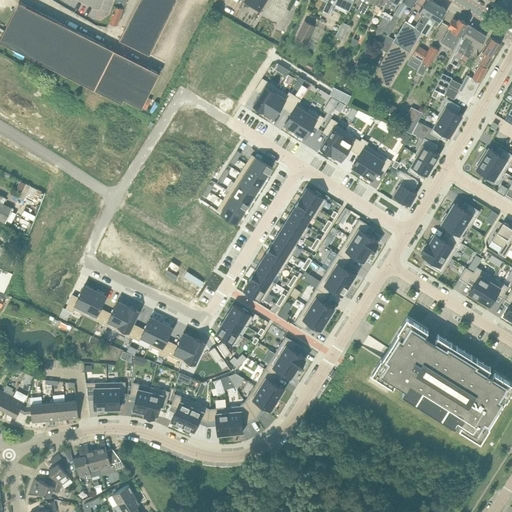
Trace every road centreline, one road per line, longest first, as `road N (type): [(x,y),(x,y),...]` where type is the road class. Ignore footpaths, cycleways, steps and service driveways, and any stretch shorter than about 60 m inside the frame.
road 1 (residential): [(4,456),(102,429),(146,433),(215,456),(249,453),(302,403),(389,265)]
road 2 (residential): [(300,166),(203,315),(90,260),(116,197)]
road 3 (unknown): [(225,119),(185,97),(177,102),(116,197)]
road 4 (residential): [(389,265),(511,342)]
road 5 (residential): [(0,129),(116,197)]
road 6 (residential): [(445,169),(511,55)]
road 7 (residential): [(408,232),(300,166)]
